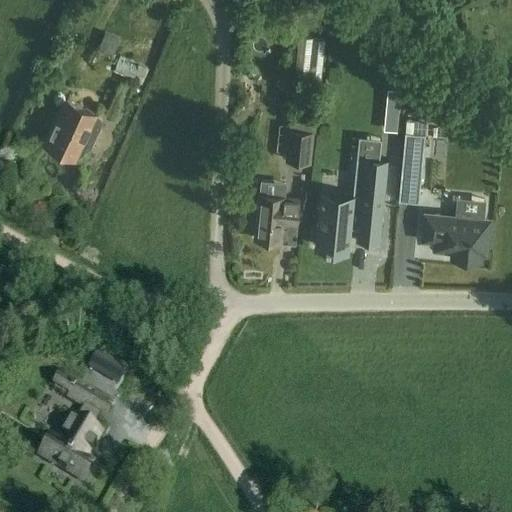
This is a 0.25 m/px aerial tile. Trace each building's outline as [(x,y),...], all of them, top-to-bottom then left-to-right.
[(320,43),(321,27),(310,26),(309,42),(320,43)] [(120,39),(106,33),(93,61),(110,69),(112,65),(116,67),(115,71),(143,82),(149,68),(121,56),(117,54),(116,55),(113,53),(120,39)] [(386,110),(399,111),(401,91),(388,89),(386,110)] [(83,155),(85,151),(91,149),(103,122),(101,118),(94,114),(95,112),(68,100),(47,145),(74,157),(75,155),(78,157),(83,155)] [(317,118),(290,115),(286,159),(309,162),(312,133),(315,133),(317,118)] [(404,166),(401,202),(417,203),(420,167),(423,134),(408,132),(407,132),(404,166)] [(353,197),(321,194),(320,199),(316,240),(316,245),(325,246),(325,248),(330,249),(330,247),(340,248),(340,243),(350,244),(352,224),(357,224),(358,224),(358,221),(382,223),(388,161),(379,161),(364,159),(363,168),(356,167),(353,197)] [(281,241),(283,220),(296,221),(299,200),(285,198),(285,197),(259,194),(259,199),(252,199),(247,203),(244,210),(245,216),(250,221),(256,223),(255,239),(281,241)] [(437,247),(453,249),(452,258),(480,261),(481,252),(485,252),(487,221),(483,220),(484,211),(457,209),(456,218),(442,217),(442,215),(426,213),(423,240),(437,241),(437,247)] [(57,467),(58,467),(59,466),(65,470),(64,471),(66,472),(67,470),(82,480),(93,462),(87,458),(90,452),(92,453),(93,452),(92,451),(96,445),(97,446),(97,445),(96,444),(101,435),(94,430),(102,417),(105,419),(114,404),(80,383),(71,397),(86,407),(78,420),(75,419),(74,421),(72,419),(72,421),(73,421),(65,434),(64,433),(63,434),(65,435),(61,442),(53,437),(42,454),(58,465),(57,467)] [(32,395),(15,420),(29,430),(47,405),(32,395)]
